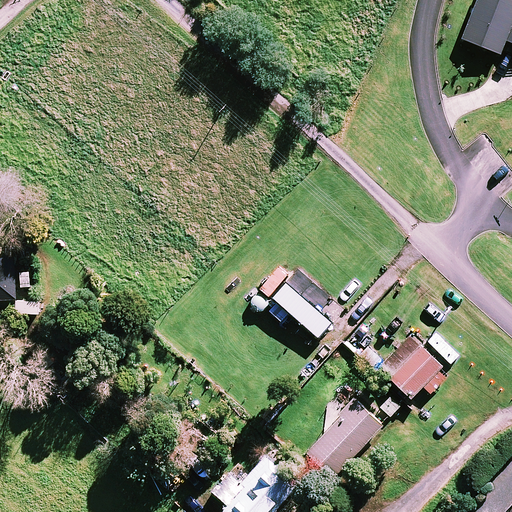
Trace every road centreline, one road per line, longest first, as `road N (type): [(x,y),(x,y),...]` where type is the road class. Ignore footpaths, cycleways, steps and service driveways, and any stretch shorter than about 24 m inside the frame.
road 1 (residential): [(439,250),(165,0)]
road 2 (residential): [(429,0),(422,46),(432,117),(484,203)]
